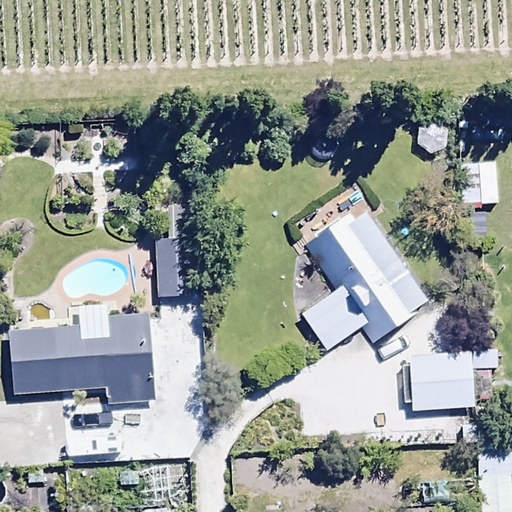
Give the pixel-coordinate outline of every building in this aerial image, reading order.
[(493,166),(477,166),(478,204),(494,204),(493,166)] [(411,310),(425,301),(365,215),(372,210),(355,184),(292,227),(301,241),(292,247),(305,265),(310,262),(331,293),(298,316),(324,353),(359,329),(370,346),(415,315),(411,310)] [(191,243),(156,245),(157,297),(193,296),(191,243)] [(41,412),(40,394),(104,390),(105,405),(153,402),(148,315),(102,317),(103,338),(81,339),(81,329),(8,333),(12,398),(8,398),(9,414),(41,412)] [(409,406),(411,412),(472,410),(471,370),(497,370),(496,349),(470,350),(470,353),(408,355),(408,367),(401,367),(402,406),(409,406)] [(510,511),(510,446),(476,446),(476,511),(510,511)] [(158,470),(136,472),(138,505),(160,503),(158,470)] [(472,510),(473,484),(417,483),(417,509),(472,510)]
